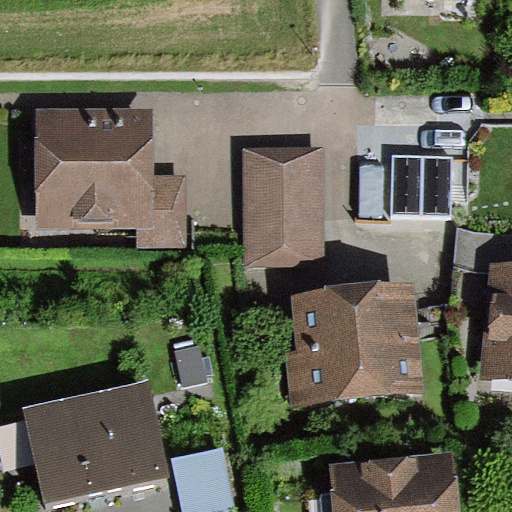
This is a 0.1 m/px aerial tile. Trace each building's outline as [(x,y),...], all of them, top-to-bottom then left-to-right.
[(36,112),(39,225),(141,223),(141,246),(187,245),(186,179),(155,179),(154,110),(36,112)] [(245,148),(248,264),(326,262),(323,146),(245,148)] [(450,160),(397,159),(396,214),(449,215),(450,160)] [(511,264),(492,263),(482,379),(511,381),(511,264)] [(301,348),(287,349),(292,406),(424,394),(414,284),(297,295),(301,348)] [(147,400),(24,424),(40,511),(111,511),(167,501),(147,400)] [(461,511),(456,455),(333,467),(337,511),(461,511)] [(185,511),(238,511),(232,461),(180,467),(185,511)]
